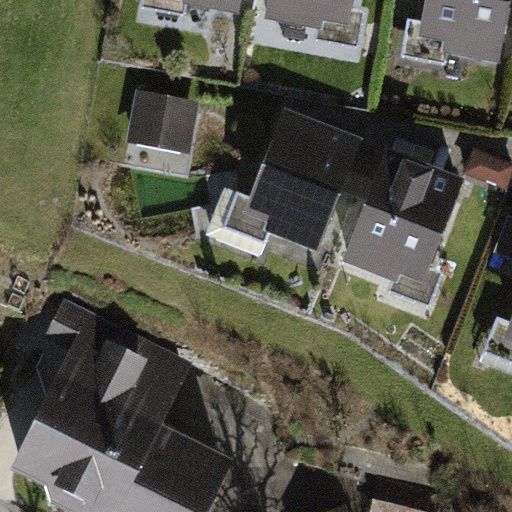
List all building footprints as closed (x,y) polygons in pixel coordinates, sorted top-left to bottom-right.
[(240,0),(151,0),(150,7),(236,23),(240,0)] [(352,0),(268,0),(265,24),(347,37),(352,0)] [(509,0),(424,0),(414,53),(496,69),(509,0)] [(199,108),(135,96),(125,150),(189,162),(199,108)] [(303,261),(354,149),(277,114),(227,226),(303,261)] [(414,297),(461,189),(380,154),(333,263),(414,297)] [(511,360),(511,301),(492,352),(511,360)] [(187,369),(60,307),(41,347),(61,357),(3,476),(43,495),(37,508),(45,511),(205,511),(230,463),(158,428),(187,369)] [(456,511),(459,501),(380,483),(373,511),(456,511)]
